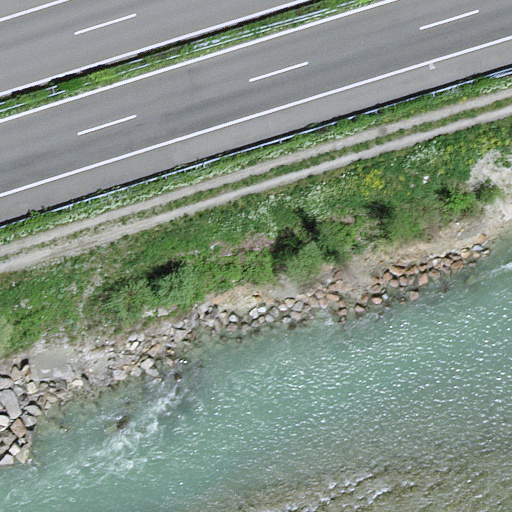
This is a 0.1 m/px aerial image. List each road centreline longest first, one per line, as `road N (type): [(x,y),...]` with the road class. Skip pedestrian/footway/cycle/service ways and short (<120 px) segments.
road 1 (motorway): [(0,159),(511,2)]
road 2 (track): [(0,255),(158,201),(511,103)]
road 3 (motorway): [(176,0),(0,55)]
